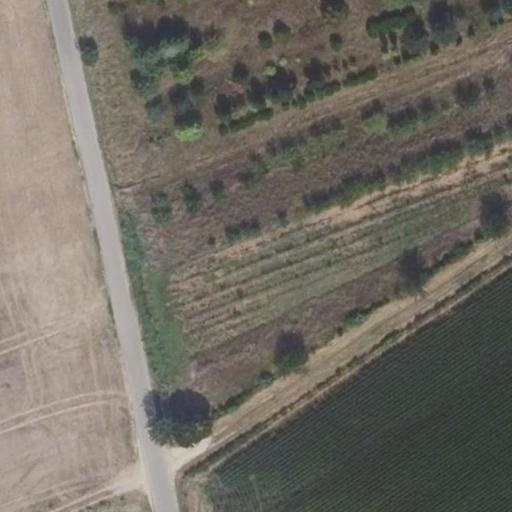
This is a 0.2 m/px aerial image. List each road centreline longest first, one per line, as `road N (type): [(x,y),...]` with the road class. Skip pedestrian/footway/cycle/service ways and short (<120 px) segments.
road 1 (unclassified): [(40,0),(128,399),(164,511)]
road 2 (track): [(87,511),(158,482),(511,244)]
